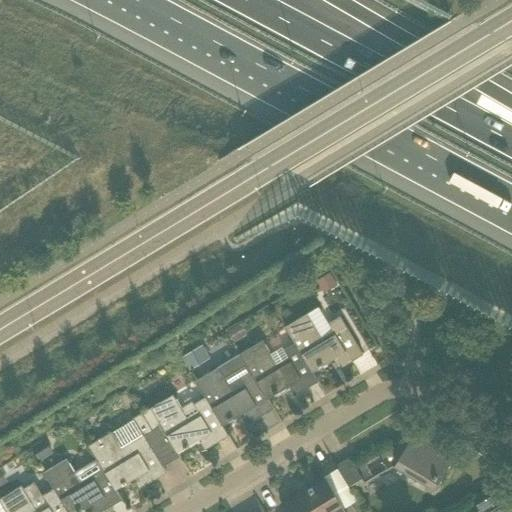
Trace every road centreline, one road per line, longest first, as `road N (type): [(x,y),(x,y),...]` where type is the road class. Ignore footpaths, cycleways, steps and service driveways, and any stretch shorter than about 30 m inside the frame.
road 1 (tertiary): [(0,332),(511,22)]
road 2 (motorway): [(138,0),(511,197)]
road 3 (residential): [(183,511),(373,397),(407,388),(511,451)]
road 4 (motorway): [(511,143),(245,0)]
road 5 (motorway): [(511,98),(340,0)]
